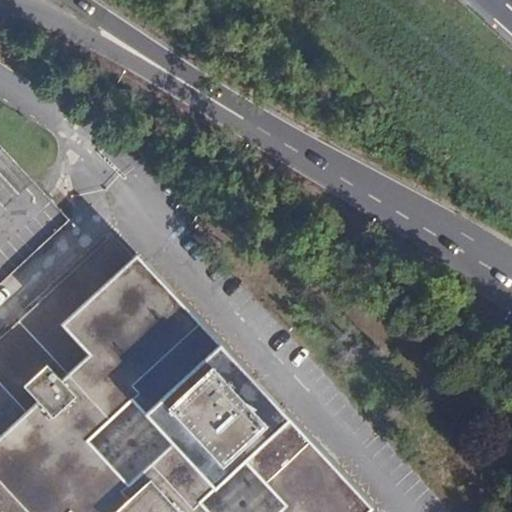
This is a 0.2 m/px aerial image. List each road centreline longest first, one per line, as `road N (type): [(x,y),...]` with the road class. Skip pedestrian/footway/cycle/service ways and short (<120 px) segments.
road 1 (residential): [(0,6),(61,21),(354,174)]
road 2 (motorway): [(79,0),(354,174)]
road 3 (primary): [(354,174),(468,241)]
